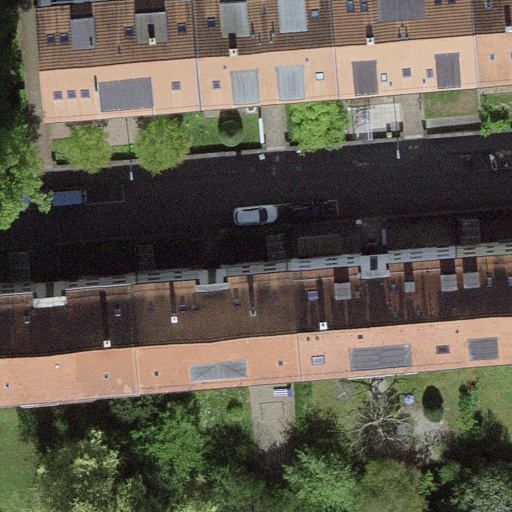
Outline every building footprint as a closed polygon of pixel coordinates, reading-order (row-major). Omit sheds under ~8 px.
[(38,0),(47,99),(201,86),(194,0),(38,0)] [(270,81),(339,75),(332,0),(194,0),(201,86),(270,81)] [(477,65),(477,64),(471,0),(332,0),(339,75),(339,77),(408,71),(477,65)] [(511,0),(471,0),(477,64),(511,60),(511,0)] [(511,240),(456,245),(464,341),(511,336),(511,240)] [(373,252),(291,259),(299,354),(464,341),(456,245),(373,252)] [(140,367),(299,354),(291,259),(212,265),(132,272),(140,367)] [(0,379),(140,367),(132,272),(50,279),(0,282),(0,379)]
